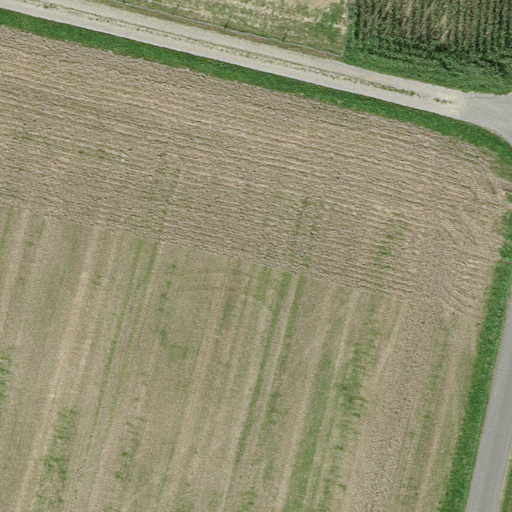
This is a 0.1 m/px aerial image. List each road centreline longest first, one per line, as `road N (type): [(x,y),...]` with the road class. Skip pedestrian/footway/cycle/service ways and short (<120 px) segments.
road 1 (track): [(19,0),(511,118)]
road 2 (unclassified): [(484,511),(511,376)]
